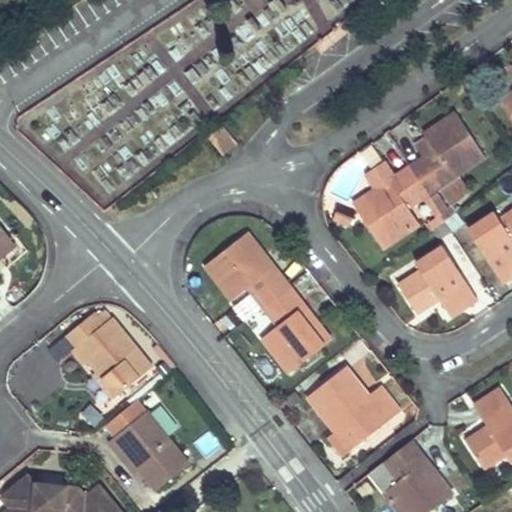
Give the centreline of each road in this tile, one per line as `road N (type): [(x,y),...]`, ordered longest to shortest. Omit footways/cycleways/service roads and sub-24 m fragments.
road 1 (residential): [(254,182),(288,197),(400,341),(427,350),(455,347),(511,317)]
road 2 (residential): [(511,17),(323,155),(290,166),(266,152),(254,182)]
road 3 (secondary): [(118,257),(323,511)]
road 4 (secondary): [(0,144),(118,257)]
road 5 (residential): [(254,182),(195,198),(135,252),(118,257)]
road 6 (residential): [(0,351),(97,264),(118,257)]
